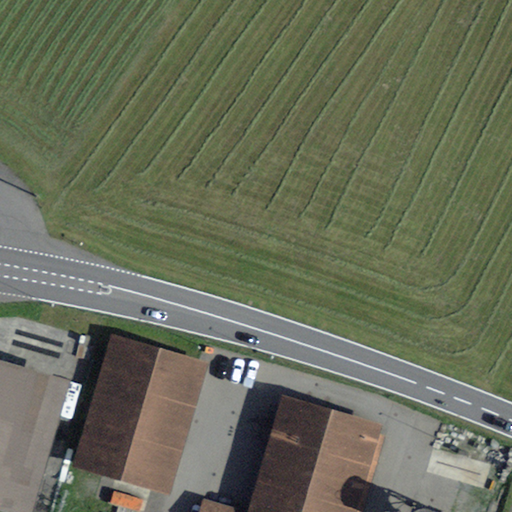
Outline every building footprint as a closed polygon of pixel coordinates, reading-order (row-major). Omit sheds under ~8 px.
[(81,335),(75,356),(89,360),(93,346),(89,345),(91,336),(85,334),(85,336),(81,335)] [(195,369),(198,370),(199,368),(116,344),(117,346),(84,459),(82,460),(164,484),(165,483),(162,482),(195,369)] [(50,387),(53,388),(55,384),(0,367),(0,501),(4,503),(7,493),(19,497),(31,453),(34,454),(35,451),(32,450),(50,387)] [(304,402),(303,407),(319,412),(321,407),(304,402)] [(358,511),(380,437),(368,433),(371,429),(288,405),(288,407),(290,407),(258,511),(229,511),(230,511),(205,504),(203,511),(358,511)] [(5,505),(23,510),(26,500),(8,495),(5,505)]
